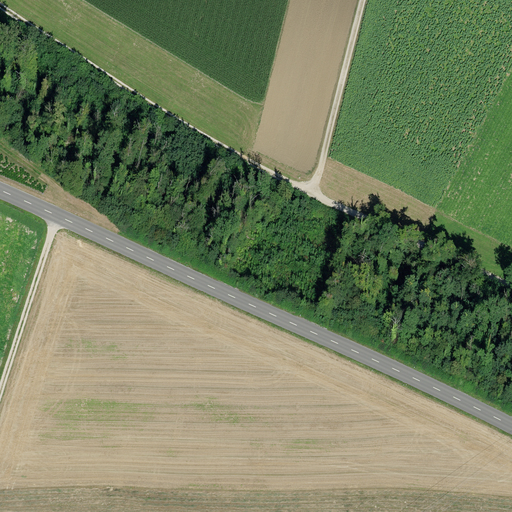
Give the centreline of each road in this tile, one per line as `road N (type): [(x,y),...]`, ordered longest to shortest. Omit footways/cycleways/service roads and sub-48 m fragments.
road 1 (tertiary): [(0,191),(511,427)]
road 2 (track): [(0,0),(314,194)]
road 3 (track): [(511,288),(314,194)]
road 4 (track): [(314,194),(362,0)]
road 5 (track): [(0,387),(55,216)]
